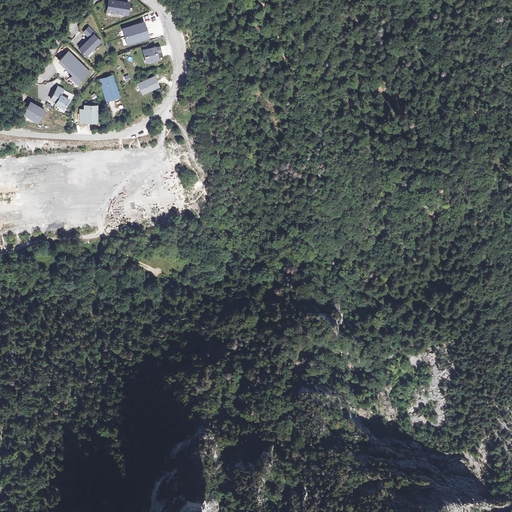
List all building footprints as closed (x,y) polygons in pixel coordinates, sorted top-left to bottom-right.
[(109,0),(107,11),(127,14),(129,3),(109,0)] [(144,22),(123,29),(128,45),(149,38),(144,22)] [(98,38),(89,28),(85,32),(90,37),(91,38),(84,46),(80,49),(83,52),(87,55),(100,41),(97,39),(98,38)] [(91,38),(90,37),(83,45),(84,46),(91,38)] [(154,48),(143,51),(145,57),(147,57),(148,61),(157,59),(154,48)] [(89,73),(68,52),(59,61),(74,75),(71,79),(77,85),(89,73)] [(113,76),(99,80),(106,101),(119,97),(113,76)] [(155,76),(139,84),(144,95),(160,87),(155,76)] [(62,95),(56,92),(51,101),(55,103),(54,106),(63,111),(72,96),(64,92),(62,95)] [(31,103),(24,115),(39,123),(45,111),(31,103)] [(97,108),(84,108),(84,112),(84,125),(96,125),(97,108)]
